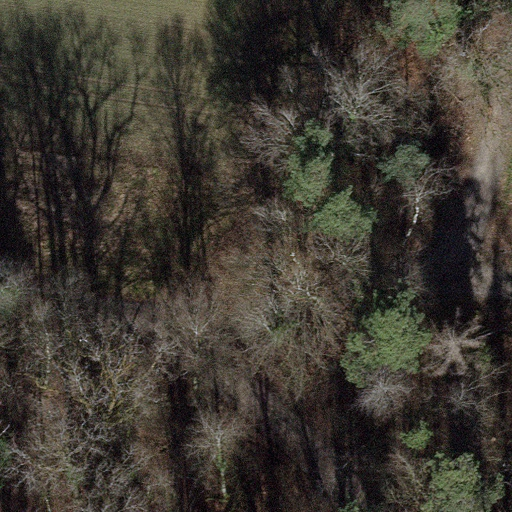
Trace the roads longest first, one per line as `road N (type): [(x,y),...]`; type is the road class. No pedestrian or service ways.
road 1 (track): [(0,291),(185,316),(446,255),(511,274)]
road 2 (track): [(185,316),(338,476),(356,511)]
road 3 (track): [(511,57),(446,255)]
